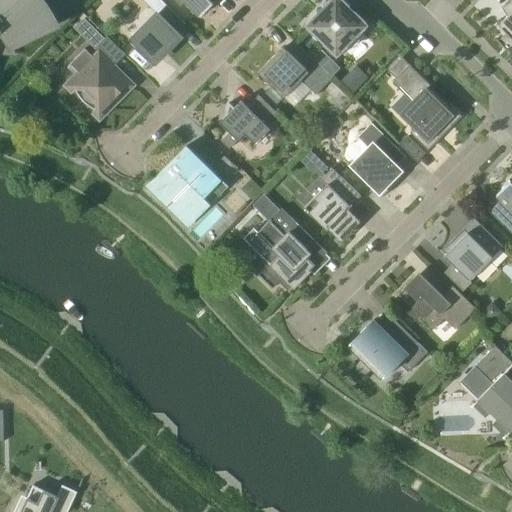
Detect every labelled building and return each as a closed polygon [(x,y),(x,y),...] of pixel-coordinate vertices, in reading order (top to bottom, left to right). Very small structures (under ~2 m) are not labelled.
[(0,0),(0,30),(1,29),(7,37),(12,46),(59,24),(58,23),(48,28),(43,18),(52,14),(47,7),(42,0),(0,0)] [(210,0),(184,0),(201,16),(214,3),(210,0)] [(329,0),(304,26),(328,49),(337,58),(370,25),(344,0),(329,0)] [(511,0),(508,0),(502,7),(507,16),(499,25),(507,33),(499,41),(497,38),(496,39),(511,55),(511,0)] [(133,39),(156,62),(181,37),(176,33),(185,23),(167,5),(157,14),(133,39)] [(72,87),(76,89),(79,96),(84,101),(89,106),(96,110),(98,113),(109,102),(113,106),(131,88),(119,76),(120,71),(114,66),(126,54),(107,36),(95,48),(99,52),(84,67),(88,71),(72,87)] [(283,47),(270,60),(258,72),(284,97),(301,80),(316,95),(332,78),(297,43),(289,52),(283,47)] [(323,68),(332,59),(322,49),(313,58),(323,68)] [(431,85),(410,65),(400,55),(387,68),(397,78),(393,82),(413,102),(400,115),(414,129),(410,132),(428,150),(441,137),(438,133),(445,126),(448,130),(461,116),(451,106),(449,108),(429,88),(431,85)] [(229,148),(238,140),(245,133),(255,143),(270,129),(267,125),(278,114),(259,95),(248,106),(241,101),(227,115),(224,126),(229,131),(221,140),(229,148)] [(358,137),(369,148),(352,165),(384,196),(402,177),(398,174),(402,170),(391,160),(400,150),(372,122),(358,137)] [(195,221),(229,186),(188,145),(153,180),(195,221)] [(307,150),(301,161),(322,174),(329,162),(307,150)] [(361,196),(341,176),(332,168),(321,179),(327,185),(304,208),(327,230),(330,227),(341,238),(359,221),(347,210),(361,196)] [(511,181),(510,179),(509,180),(510,181),(497,195),(501,199),(490,211),(511,232),(511,181)] [(264,192),(252,204),(261,213),(273,200),(264,192)] [(289,292),(311,270),(304,263),(320,246),(326,252),(325,253),(327,254),(327,253),(282,208),(254,236),(271,253),(254,270),(272,288),(279,282),(289,292)] [(470,280),(503,246),(474,217),(449,243),(452,247),(444,255),(470,280)] [(404,287),(405,288),(399,294),(434,329),(445,318),(456,329),(476,308),(453,286),(443,296),(419,272),(404,287)] [(381,381),(399,363),(408,372),(428,352),(418,342),(407,352),(374,320),(347,347),(348,348),(354,342),(366,353),(360,358),(372,370),(377,364),(387,373),(380,380),(381,381)] [(510,430),(511,430),(511,431),(511,430),(511,381),(504,374),(511,366),(511,361),(495,345),(461,381),(479,400),(480,399),(491,410),(490,411),(491,412),(492,411),(498,418),(498,419),(498,420),(499,419),(511,430),(510,430)] [(67,511),(77,491),(63,485),(57,496),(33,485),(28,497),(25,502),(20,500),(14,511),(67,511)]
